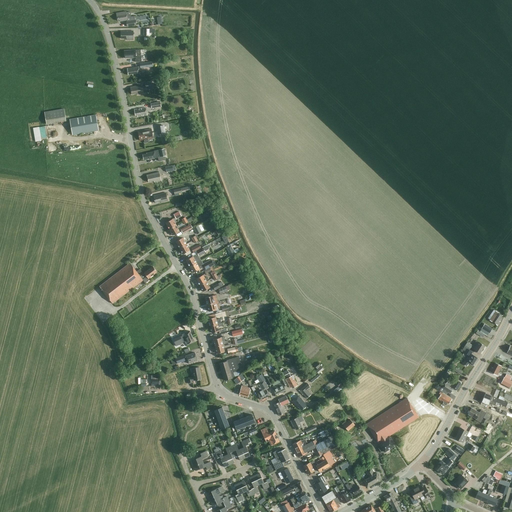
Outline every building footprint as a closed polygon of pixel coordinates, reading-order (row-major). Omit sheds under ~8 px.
[(127,12),(126,11),(116,13),(118,21),(120,20),(120,22),(127,20),(127,22),(126,22),(127,27),(136,25),(135,20),(138,20),(137,16),(131,17),(130,12),(127,12)] [(127,38),(127,40),(133,40),(133,31),(122,31),(122,33),(121,33),(121,38),(127,38)] [(142,61),(141,52),(141,49),(124,51),(125,58),(136,57),(136,59),(135,59),(136,62),(142,61)] [(140,74),(139,67),(127,68),(128,75),(133,74),(133,75),(136,75),(137,78),(142,77),(141,74),(140,74)] [(153,89),(152,81),(145,82),(146,87),(143,88),(142,85),(131,87),(132,94),(137,93),(138,95),(144,93),(143,90),(153,89)] [(147,115),(146,108),(134,110),(136,116),(137,115),(138,117),(147,115)] [(66,121),(64,109),(45,112),(47,124),(66,121)] [(99,130),(96,115),(70,119),(72,135),(99,130)] [(48,138),(47,125),(35,127),(36,141),(44,140),(43,138),(48,138)] [(157,127),(158,134),(165,133),(164,125),(157,127)] [(153,138),(152,129),(138,131),(140,140),(153,138)] [(158,157),(159,161),(166,159),(165,155),(166,155),(164,149),(154,151),(147,153),(147,154),(143,155),(144,159),(149,158),(149,159),(158,157)] [(161,180),(159,172),(147,175),(149,182),(154,181),(155,182),(161,180)] [(174,190),(175,194),(182,192),(182,191),(190,189),(189,186),(174,190)] [(168,201),(166,193),(154,196),(155,203),(161,201),(161,203),(168,201)] [(169,229),(176,225),(173,219),(166,223),(169,229)] [(173,235),(180,232),(176,225),(169,229),(173,235)] [(194,228),(197,234),(202,232),(200,228),(198,225),(194,228)] [(180,248),(186,244),(183,238),(176,241),(180,248)] [(188,243),(186,244),(180,248),(183,254),(190,250),(188,247),(190,246),(188,243)] [(235,250),(234,251),(231,246),(227,248),(230,254),(229,254),(230,256),(236,253),(235,250)] [(205,251),(203,248),(197,251),(199,256),(205,252),(205,251)] [(190,266),(201,260),(197,254),(186,260),(190,266)] [(212,261),(211,259),(203,264),(206,269),(216,264),(214,260),(212,261)] [(201,265),(203,263),(201,260),(190,266),(193,273),(200,269),(198,265),(200,264),(201,265)] [(137,271),(130,263),(100,286),(113,303),(143,280),(145,283),(150,280),(149,278),(157,272),(153,266),(143,274),(140,269),(137,271)] [(205,278),(203,275),(196,279),(200,285),(207,281),(206,281),(209,280),(207,276),(205,278)] [(203,291),(210,288),(207,281),(200,285),(203,291)] [(207,304),(215,303),(213,295),(206,297),(207,304)] [(209,311),(217,310),(215,303),(207,304),(209,311)] [(503,316),(496,311),(490,320),(497,325),(500,321),(499,321),(503,316)] [(216,319),(216,317),(208,319),(210,326),(218,324),(221,323),(220,318),(216,319)] [(488,328),(489,326),(485,323),(482,328),(483,329),(485,330),(489,333),(491,329),(488,328)] [(212,333),(219,331),(218,326),(218,324),(210,326),(212,333)] [(180,336),(173,339),(176,346),(182,344),(181,343),(185,341),(187,345),(195,341),(192,335),(190,331),(184,334),(182,335),(183,337),(181,337),(180,336)] [(225,341),(224,337),(214,339),(215,346),(223,344),(229,343),(228,340),(225,341)] [(467,342),(464,346),(465,347),(464,347),(467,349),(467,348),(472,352),(473,353),(475,350),(480,353),(485,346),(476,340),(473,346),(467,342)] [(217,353),(225,351),(223,344),(215,346),(217,353)] [(472,352),(467,348),(467,349),(464,347),(463,349),(465,351),(464,353),(468,355),(463,363),(467,366),(469,363),(473,365),(477,358),(471,353),(472,352)] [(198,360),(195,353),(186,356),(184,357),(184,356),(176,358),(178,363),(187,360),(188,364),(198,360)] [(220,363),(225,380),(232,378),(232,377),(235,376),(234,372),(239,371),(237,366),(241,365),(239,357),(234,358),(227,360),(227,361),(220,363)] [(490,372),(497,375),(502,366),(496,363),(493,368),(492,367),(490,372)] [(201,380),(199,367),(191,368),(191,373),(194,373),(194,377),(188,378),(189,384),(192,383),(192,381),(195,380),(195,381),(201,380)] [(262,374),(257,378),(258,379),(255,381),(256,384),(259,382),(260,384),(259,384),(262,389),(257,391),(262,400),(270,396),(269,395),(270,394),(269,392),(268,392),(266,389),(269,388),(264,381),(266,380),(262,374)] [(310,380),(312,383),(320,376),(318,374),(310,380)] [(237,384),(243,380),(239,376),(234,380),(237,384)] [(294,379),(293,379),(291,376),(286,379),(290,388),(292,387),(292,388),(298,385),(294,379)] [(160,377),(151,377),(151,386),(159,386),(159,384),(160,384),(160,377)] [(287,385),(284,377),(280,379),(282,382),(272,387),(276,395),(286,390),(284,386),(287,385)] [(511,383),(511,380),(510,380),(505,377),(504,377),(501,383),(510,388),(511,383)] [(457,391),(462,383),(455,379),(452,384),(450,386),(446,384),(445,383),(443,386),(441,384),(440,386),(437,385),(435,388),(438,390),(438,389),(445,393),(447,391),(450,393),(453,389),(457,391)] [(311,387),(308,383),(299,391),(303,395),(303,394),(307,398),(313,393),(309,389),(311,387)] [(334,390),(336,394),(344,388),(343,387),(344,386),(342,384),(334,390)] [(239,394),(248,397),(251,389),(250,389),(250,388),(242,385),(239,394)] [(440,392),(439,394),(441,395),(438,399),(442,401),(444,401),(443,404),(446,406),(448,403),(449,404),(452,399),(440,392)] [(503,405),(504,401),(492,396),(492,395),(485,393),(484,397),(496,402),(503,405)] [(289,402),(286,396),(279,399),(280,402),(274,404),(279,415),(287,412),(284,404),(289,402)] [(306,404),(299,396),(292,402),(297,408),(298,407),(301,410),(306,406),(305,405),(306,404)] [(495,405),(496,402),(484,397),(482,402),(488,404),(489,403),(495,405)] [(419,417),(407,398),(366,424),(378,442),(381,440),(382,443),(380,444),(384,451),(385,452),(385,451),(386,452),(388,452),(390,451),(390,449),(394,446),(389,439),(388,439),(387,437),(419,417)] [(217,417),(224,414),(222,407),(214,410),(216,415),(212,417),(213,419),(217,418),(217,417)] [(481,409),(479,412),(471,408),(468,414),(476,418),(475,420),(480,422),(483,417),(487,419),(490,415),(481,409)] [(219,423),(227,420),(224,414),(217,417),(217,418),(219,421),(214,423),(215,425),(219,423)] [(255,422),(252,415),(246,417),(249,425),(250,425),(253,423),(255,423),(255,422)] [(304,421),(302,416),(291,421),(293,426),(294,425),(296,430),(302,427),(300,423),(304,421)] [(249,425),(246,417),(240,419),(243,427),(244,427),(247,425),(249,425)] [(243,427),(240,419),(234,422),(237,429),(242,428),(243,427)] [(342,424),(348,431),(355,425),(350,419),(347,422),(346,420),(342,424)] [(221,429),(229,426),(227,420),(219,423),(221,427),(217,429),(217,431),(222,429),(221,429)] [(306,430),(307,434),(317,429),(316,425),(306,430)] [(340,445),(330,426),(323,429),(326,436),(322,438),(323,441),(318,443),(316,439),(310,442),(310,443),(307,444),(304,439),(301,441),(301,440),(293,444),(299,457),(307,453),(307,452),(313,449),(317,457),(323,454),(340,445)] [(269,433),(266,428),(261,430),(267,442),(269,441),(271,446),(280,441),(275,431),(269,433)] [(469,439),(470,437),(467,436),(469,432),(461,428),(458,433),(469,439)] [(468,441),(469,439),(458,433),(456,439),(463,443),(465,439),(468,441)] [(245,458),(250,456),(247,447),(249,446),(249,445),(251,444),(249,438),(241,442),(244,447),(241,448),(245,458)] [(245,458),(241,448),(239,450),(236,444),(231,446),(234,453),(236,452),(240,460),(245,458)] [(476,447),(471,444),(467,449),(473,452),(476,447)] [(454,450),(461,455),(465,450),(458,445),(454,450)] [(231,454),(234,453),(231,446),(225,448),(228,454),(225,455),(230,465),(235,463),(231,454)] [(448,466),(452,461),(457,455),(449,448),(444,453),(450,458),(445,464),(442,461),(441,461),(440,461),(439,463),(439,464),(438,464),(439,464),(435,468),(439,471),(443,474),(449,467),(448,466)] [(290,459),(285,449),(278,452),(277,450),(273,452),(275,457),(278,462),(273,464),(276,470),(284,466),(283,462),(290,459)] [(230,465),(225,455),(223,456),(220,450),(215,453),(218,459),(221,458),(224,467),(230,465)] [(194,466),(203,462),(202,459),(208,457),(206,451),(199,454),(200,457),(191,461),(194,466)] [(320,472),(330,466),(323,454),(318,456),(320,459),(317,461),(319,464),(316,466),(320,472)] [(203,462),(194,466),(196,471),(205,467),(206,470),(212,467),(210,462),(204,464),(203,462)] [(314,471),(310,462),(303,466),(308,474),(314,471)] [(466,467),(460,462),(457,465),(463,470),(466,467)] [(375,473),(371,467),(365,471),(369,477),(363,480),(367,487),(380,480),(376,472),(375,473)] [(294,480),(288,468),(281,472),(283,475),(280,477),(282,480),(284,479),(287,483),(294,480)] [(496,478),(500,480),(502,474),(495,471),(494,474),(497,476),(496,478)] [(255,475),(259,485),(262,483),(264,489),(269,487),(266,480),(264,481),(260,473),(255,475)] [(456,481),(462,487),(467,482),(467,483),(470,479),(464,473),(456,481)] [(256,486),(259,485),(255,475),(250,477),(254,486),(251,487),(254,494),(259,492),(256,486)] [(315,484),(320,494),(328,490),(323,483),(326,481),(322,476),(317,479),(318,482),(315,484)] [(491,478),(488,476),(483,481),(488,484),(491,478)] [(254,494),(251,487),(251,488),(248,489),(244,480),(239,483),(244,492),(246,491),(249,497),(254,494)] [(306,489),(302,481),(280,492),(282,496),(290,493),(295,491),(297,494),(306,489)] [(241,494),(244,492),(239,483),(234,485),(238,494),(236,495),(239,502),(244,499),(241,494)] [(354,494),(354,495),(361,491),(358,485),(354,488),(352,484),(349,485),(348,483),(345,485),(349,491),(351,496),(354,494)] [(423,495),(424,497),(425,499),(430,496),(426,488),(423,489),(421,485),(416,488),(420,497),(423,495)] [(211,501),(220,497),(219,494),(225,491),(222,486),(216,489),(211,491),(213,494),(208,496),(211,501)] [(417,499),(420,497),(416,488),(410,490),(412,495),(409,496),(414,505),(419,502),(417,499)] [(492,491),(492,490),(490,489),(487,495),(485,494),(484,493),(481,500),(487,502),(491,491),(492,491)] [(346,492),(345,493),(343,490),(340,492),(341,495),(340,496),(344,503),(348,501),(348,502),(350,501),(350,500),(351,500),(346,492)] [(485,494),(487,491),(484,490),(483,493),(478,491),(475,497),(481,500),(484,493),(485,494)] [(336,497),(332,491),(322,497),(326,503),(336,497)] [(490,494),(492,491),(491,491),(487,502),(495,505),(498,499),(494,498),(495,497),(490,494)] [(310,500),(305,492),(298,496),(294,498),(294,497),(290,499),(295,508),(303,504),(310,500)] [(394,498),(391,492),(388,494),(384,496),(386,502),(388,501),(390,504),(391,504),(394,511),(404,511),(402,511),(395,498),(394,498)] [(223,505),(230,502),(227,496),(221,499),(220,497),(211,501),(213,506),(222,502),(223,505)] [(341,503),(337,497),(326,504),(330,511),(338,508),(335,503),(336,503),(337,505),(341,503)] [(295,510),(290,501),(282,506),(285,511),(306,511),(309,509),(306,503),(297,509),(295,510)] [(232,507),(230,502),(223,505),(224,507),(216,511),(215,511),(227,511),(228,511),(226,509),(232,507)]
